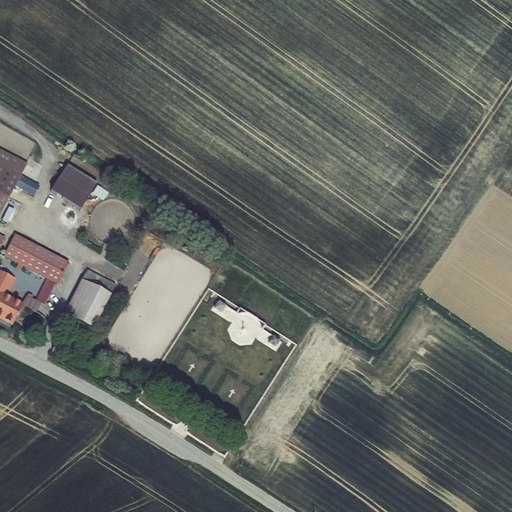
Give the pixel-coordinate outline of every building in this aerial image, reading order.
[(0,214),(16,187),(34,197),(40,186),(21,176),(27,164),(0,149),(0,214)] [(67,165),(50,192),(79,211),(97,184),(67,165)] [(110,193),(97,185),(93,191),(105,200),(110,193)] [(14,211),(9,208),(1,221),(7,224),(14,211)] [(15,235),(4,257),(46,279),(56,284),(58,285),(69,263),(15,235)] [(81,281),(111,296),(116,285),(87,270),(81,281)] [(0,320),(12,327),(23,306),(23,305),(22,304),(7,296),(16,280),(0,271),(0,320)] [(56,284),(46,279),(36,301),(41,303),(45,305),(56,284)] [(81,281),(64,315),(93,330),(111,296),(81,281)] [(23,305),(23,306),(36,313),(41,303),(36,301),(32,298),(27,296),(22,304),(23,305)] [(266,344),(274,349),(279,342),(263,330),(261,329),(260,328),(260,325),(259,322),(258,321),(257,319),(253,317),(249,314),(247,313),(245,313),(244,313),(241,313),(238,314),(217,300),(212,309),(222,315),(224,311),(226,307),(238,315),(241,314),(244,314),(247,315),(249,315),(253,317),(256,320),(258,322),(259,325),(259,328),(260,330),(271,337),(269,340),(266,344)] [(127,360),(119,355),(115,361),(123,366),(127,360)]
